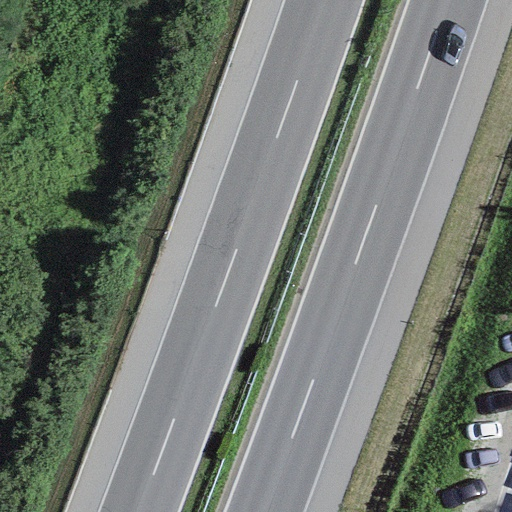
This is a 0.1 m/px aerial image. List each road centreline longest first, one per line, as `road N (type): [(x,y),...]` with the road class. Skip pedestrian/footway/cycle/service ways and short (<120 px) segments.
road 1 (motorway): [(336,0),(141,511)]
road 2 (motorway): [(263,511),(455,0)]
